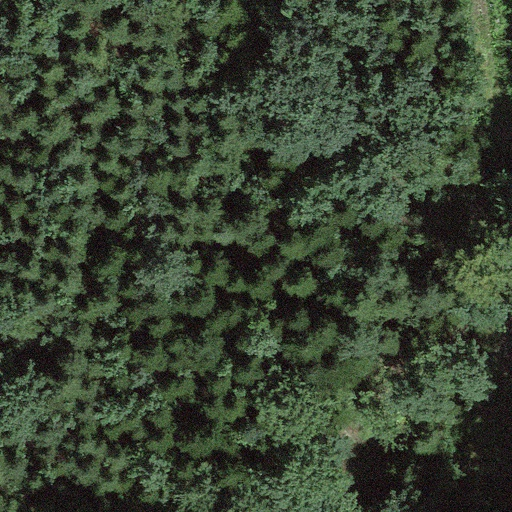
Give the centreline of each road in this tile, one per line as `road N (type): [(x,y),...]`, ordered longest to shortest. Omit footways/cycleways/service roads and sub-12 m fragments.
road 1 (track): [(511,393),(470,469),(428,511)]
road 2 (track): [(489,0),(511,126)]
